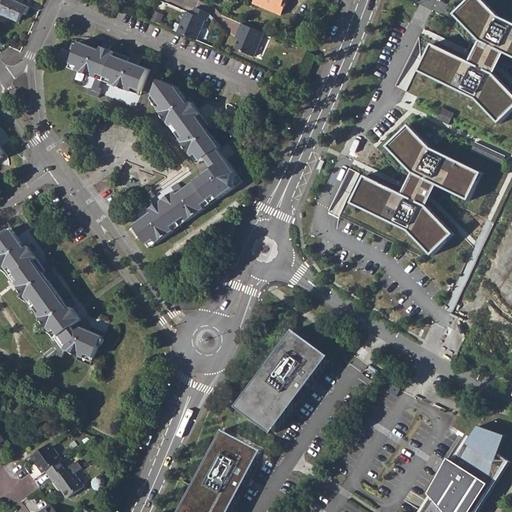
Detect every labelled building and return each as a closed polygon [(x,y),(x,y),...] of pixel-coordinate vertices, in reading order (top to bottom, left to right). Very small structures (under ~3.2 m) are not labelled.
[(31,7),(24,4),(21,3),(22,0),(1,0),(1,2),(4,4),(0,12),(20,22),(24,14),(27,15),(31,7)] [(259,0),(257,6),(281,17),(286,5),(284,4),(285,0),(259,0)] [(433,44),(419,72),(476,98),(501,124),(511,112),(511,91),(496,75),(506,54),(511,56),(511,22),(500,17),(484,0),(469,0),(455,14),(481,41),(470,62),(433,44)] [(180,9),(172,30),(190,37),(199,16),(201,17),(204,11),(189,4),(186,11),(180,9)] [(258,57),(268,34),(248,26),(245,35),(247,36),(245,42),(242,50),(258,57)] [(107,58),(110,49),(112,44),(104,41),(101,49),(80,42),(75,54),(83,57),(78,70),(97,78),(99,74),(114,80),(113,84),(132,91),(133,87),(142,91),(150,69),(139,65),(142,56),(133,52),(131,57),(127,66),(123,64),(125,58),(113,53),(110,59),(107,58)] [(123,64),(127,66),(131,57),(110,49),(107,58),(110,59),(113,53),(125,58),(123,64)] [(70,67),(78,70),(83,57),(75,54),(70,67)] [(97,78),(113,84),(114,80),(99,74),(97,78)] [(206,158),(219,148),(221,147),(214,136),(221,130),(215,122),(210,125),(203,131),(199,127),(204,123),(197,112),(192,116),(190,114),(197,108),(188,95),(185,97),(178,87),(160,80),(154,94),(163,107),(159,110),(172,127),(176,124),(183,135),(185,133),(187,136),(182,139),(194,157),(198,154),(202,161),(206,158)] [(90,88),(88,93),(98,97),(100,92),(90,88)] [(152,100),(159,110),(163,107),(154,94),(152,100)] [(199,127),(203,131),(210,125),(197,108),(190,114),(192,116),(197,112),(204,123),(199,127)] [(439,119),(449,124),(454,114),(444,109),(439,119)] [(172,127),(182,139),(187,136),(185,133),(183,135),(176,124),(172,127)] [(353,204),(411,232),(434,256),(456,235),(429,207),(439,186),(471,201),(484,173),(433,149),(410,125),(388,147),(414,173),(404,194),(367,176),(353,204)] [(472,151),(502,165),(506,156),(476,142),(472,151)] [(213,168),(216,171),(220,168),(218,165),(217,162),(221,158),(223,159),(225,160),(226,159),(219,148),(206,158),(213,168)] [(146,229),(141,234),(148,244),(155,239),(158,243),(175,230),(172,227),(183,219),(182,217),(184,215),(188,221),(206,208),(203,204),(216,195),(219,199),(238,186),(232,185),(233,175),(239,176),(226,159),(225,160),(223,159),(221,158),(217,162),(218,165),(220,168),(216,171),(213,168),(183,190),(178,182),(171,187),(174,191),(180,198),(176,201),(172,197),(156,208),(160,213),(157,216),(153,211),(140,221),(146,229)] [(323,160),(321,159),(316,169),(321,171),(325,161),(323,160)] [(232,185),(238,186),(243,182),(239,176),(233,175),(232,185)] [(153,211),(157,216),(160,213),(156,208),(172,197),(176,201),(180,198),(174,191),(151,208),(153,211)] [(203,204),(206,208),(219,199),(216,195),(203,204)] [(172,227),(175,230),(188,221),(184,215),(182,217),(183,219),(172,227)] [(135,225),(141,234),(146,229),(140,221),(135,225)] [(84,354),(93,358),(103,337),(89,330),(91,324),(86,316),(82,319),(80,320),(74,313),(69,317),(66,312),(74,307),(77,304),(72,296),(65,301),(50,281),(56,276),(51,268),(47,270),(40,275),(37,271),(41,268),(34,258),(30,260),(27,257),(34,253),(38,250),(33,243),(26,248),(13,230),(0,239),(0,258),(8,269),(11,267),(21,281),(18,283),(30,300),(33,298),(43,311),(39,313),(52,331),(55,329),(67,345),(66,348),(65,350),(82,357),(84,354)] [(148,244),(151,248),(158,243),(155,239),(148,244)] [(37,271),(40,275),(47,270),(34,253),(27,257),(30,260),(34,258),(41,268),(37,271)] [(51,254),(47,257),(53,265),(57,262),(51,254)] [(8,269),(18,283),(21,281),(11,267),(8,269)] [(30,300),(39,313),(43,311),(33,298),(30,300)] [(74,313),(80,320),(82,319),(74,307),(66,312),(69,317),(74,313)] [(64,347),(66,348),(67,345),(55,329),(52,331),(64,347)] [(296,330),(239,407),(274,434),(332,356),(296,330)] [(435,495),(424,511),(475,511),(476,511),(477,511),(509,460),(498,453),(504,435),(482,427),(475,438),(472,437),(456,464),(451,461),(432,492),(435,495)] [(231,511),(264,450),(224,429),(180,511),(231,511)] [(63,459),(51,442),(33,456),(45,472),(48,470),(61,461),(63,459)] [(61,461),(48,470),(53,478),(55,477),(63,489),(70,498),(86,487),(76,473),(83,468),(78,461),(66,469),(61,461)] [(55,477),(53,478),(61,490),(63,489),(55,477)]
